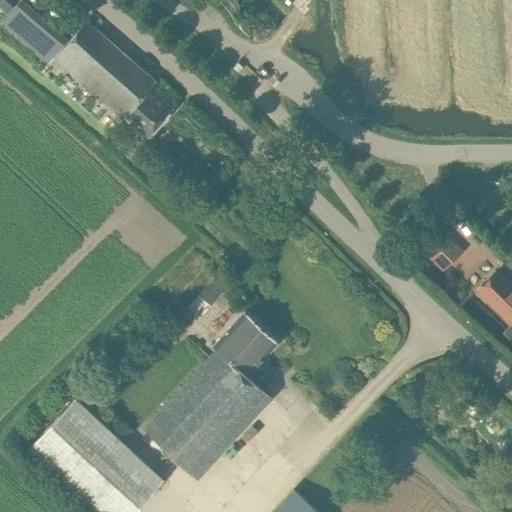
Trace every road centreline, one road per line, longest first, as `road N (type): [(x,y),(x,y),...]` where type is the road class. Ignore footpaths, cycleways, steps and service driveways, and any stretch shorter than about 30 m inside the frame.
road 1 (tertiary): [(90,0),(389,268)]
road 2 (unclassified): [(261,65),(369,144),(417,155),(511,155)]
road 3 (unclassified): [(389,268),(346,197),(266,99),(261,65)]
road 4 (tertiary): [(389,268),(511,383)]
road 5 (unclassified): [(160,0),(261,65)]
